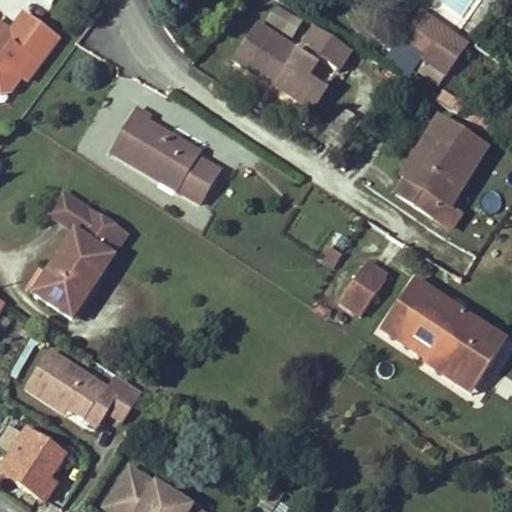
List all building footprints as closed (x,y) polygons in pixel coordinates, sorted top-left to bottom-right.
[(432,65),(446,75),(466,47),(421,14),(409,31),(433,48),(424,60),(432,65)] [(0,94),(9,93),(19,78),(24,82),(55,38),(23,16),(10,34),(0,27),(0,94)] [(340,76),(351,58),(314,35),(300,57),(258,30),(235,67),(267,87),(270,83),(278,88),(276,91),(313,114),(328,91),(312,81),(322,65),(340,76)] [(439,85),(446,75),(432,65),(425,75),(439,85)] [(111,155),(199,208),(218,176),(199,164),(202,159),(149,127),(152,122),(137,113),(111,155)] [(447,209),(484,153),(440,124),(421,153),(425,156),(420,164),(415,162),(403,181),(407,184),(398,198),(434,221),(443,207),(447,209)] [(486,154),(484,153),(447,209),(449,211),(486,154)] [(434,221),(437,224),(447,209),(443,207),(434,221)] [(447,209),(437,224),(449,231),(459,217),(449,211),(447,209)] [(114,260),(77,235),(36,297),(74,322),(114,260)] [(317,267),(334,273),(341,256),(324,249),(317,267)] [(389,281),(368,267),(344,301),(341,306),(362,321),(365,316),(389,281)] [(495,338),(416,284),(382,334),(427,365),(425,367),(453,386),(461,374),(480,386),(493,368),(480,359),(495,338)] [(507,347),(495,338),(480,359),(493,368),(507,347)] [(49,351),(24,388),(56,409),(59,403),(69,410),(84,420),(93,406),(105,415),(107,413),(122,422),(140,394),(115,377),(107,390),(49,351)] [(480,386),(461,374),(453,386),(471,399),(480,386)] [(56,409),(65,415),(69,410),(59,403),(56,409)] [(84,420),(96,428),(105,415),(93,406),(84,420)] [(0,474),(45,504),(56,487),(50,482),(56,473),(59,473),(64,464),(63,462),(66,458),(27,433),(23,438),(11,430),(0,447),(0,448),(12,456),(0,474)] [(188,511),(191,508),(130,467),(103,508),(108,511),(188,511)]
